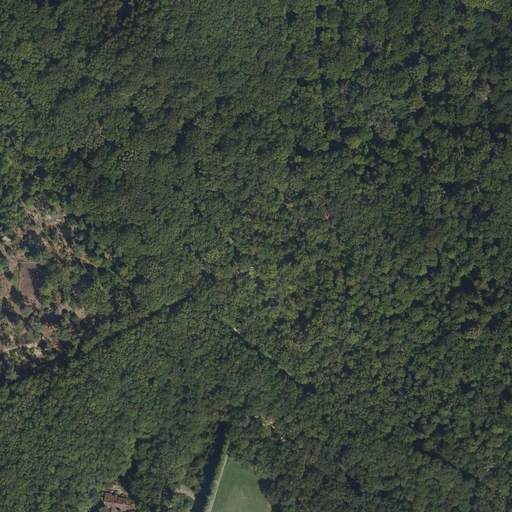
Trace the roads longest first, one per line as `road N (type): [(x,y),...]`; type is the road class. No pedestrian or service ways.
road 1 (track): [(189,291),(304,384),(511,502)]
road 2 (track): [(189,291),(511,170)]
road 3 (track): [(0,141),(189,291)]
road 4 (track): [(0,384),(189,291)]
